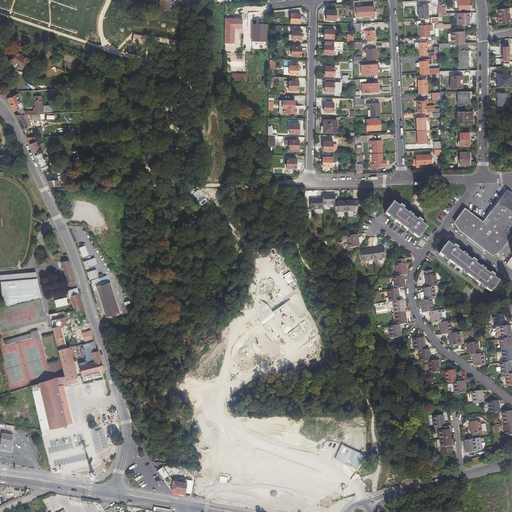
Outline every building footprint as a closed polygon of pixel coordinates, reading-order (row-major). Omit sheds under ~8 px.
[(469,10),(469,1),(464,1),(464,0),(457,0),(458,1),(454,1),(454,11),(458,10),(469,10)] [(418,19),(427,18),(426,8),(430,8),(430,5),(418,6),(418,19)] [(375,18),(375,12),(373,12),(372,7),(355,8),(355,17),(370,16),(370,19),(373,20),(373,18),(375,18)] [(497,10),(498,16),(499,19),(497,19),(498,25),(510,23),(508,8),(497,10)] [(335,20),(335,11),(326,10),(325,20),(335,20)] [(468,13),(456,14),(456,25),(469,25),(468,13)] [(299,23),(299,14),(290,14),(289,23),(299,23)] [(243,19),(226,20),(225,45),(234,44),(236,29),(243,29),(243,19)] [(266,41),(266,23),(258,23),(258,27),(252,27),(251,41),(266,41)] [(419,37),(428,37),(428,29),(431,29),(431,26),(419,26),(419,37)] [(333,39),(333,29),(323,29),(323,39),(333,39)] [(300,41),(301,31),(291,31),(291,41),(300,41)] [(365,34),(366,42),(374,42),(374,31),(362,31),(362,34),(365,34)] [(451,34),(451,44),(464,44),(464,39),(464,36),(463,32),(451,33),(451,34)] [(148,37),(134,34),(133,42),(147,44),(148,37)] [(427,55),(427,53),(427,46),(430,46),(430,43),(418,44),(418,56),(427,56),(427,55)] [(332,55),(332,46),(323,45),(323,54),(332,55)] [(300,56),(300,47),(291,47),(290,56),(300,56)] [(509,47),(503,47),(503,63),(511,63),(511,55),(510,55),(509,47)] [(27,61),(30,57),(17,48),(8,61),(21,70),(22,68),(25,70),(30,63),(27,61)] [(365,53),(365,61),(375,61),(375,49),(362,49),(362,53),(365,53)] [(419,67),(419,75),(438,75),(438,72),(438,69),(428,69),(428,65),(431,65),(430,62),(429,62),(429,60),(423,60),(423,62),(419,62),(419,63),(419,67)] [(288,75),(295,75),(298,75),(298,65),(289,65),(288,75)] [(376,74),(376,65),(359,66),(360,75),(376,74)] [(333,77),(333,67),(324,67),(324,76),(333,77)] [(495,74),(495,88),(511,87),(511,74),(495,74)] [(461,89),(461,76),(450,76),(450,89),(461,89)] [(297,91),(297,81),(288,81),(288,90),(297,91)] [(418,94),(427,94),(426,81),(417,81),(418,94)] [(333,92),(333,83),(324,83),(324,92),(333,92)] [(377,93),(376,84),(360,84),(361,93),(377,93)] [(471,92),(459,92),(460,106),(471,106),(471,92)] [(506,106),(506,93),(496,93),(496,106),(506,106)] [(16,94),(12,96),(7,98),(13,111),(22,107),(19,99),(21,98),(21,97),(20,94),(19,94),(18,94),(16,94)] [(42,113),(42,96),(35,96),(35,107),(32,107),(32,110),(23,111),(23,114),(31,114),(39,113),(42,113)] [(416,102),(417,113),(433,112),(433,107),(425,107),(425,105),(428,105),(428,100),(421,101),(421,102),(416,102)] [(283,101),(283,106),(285,106),(286,114),(297,114),(298,106),(297,106),(297,101),(283,101)] [(332,114),(332,104),(323,104),(323,114),(332,114)] [(368,107),(369,117),(378,117),(378,104),(365,104),(365,105),(365,107),(368,107)] [(472,123),(472,113),(457,113),(457,123),(458,123),(472,123)] [(28,126),(22,114),(15,114),(22,129),(28,126)] [(424,118),(420,118),(415,119),(416,132),(425,131),(425,121),(428,121),(427,118),(424,118)] [(379,130),(378,120),(364,121),(365,131),(379,130)] [(319,133),(333,134),(333,121),(321,121),(321,128),(319,128),(319,133)] [(207,123),(207,138),(219,138),(219,123),(207,123)] [(298,134),(298,125),(289,125),(288,134),(298,134)] [(425,131),(416,132),(417,144),(421,144),(422,146),(426,146),(426,144),(429,144),(429,141),(426,141),(425,131)] [(468,147),(469,134),(459,134),(459,147),(468,147)] [(34,137),(26,137),(27,138),(33,151),(42,171),(48,168),(46,164),(43,158),(40,151),(45,148),(43,142),(38,144),(34,137)] [(288,144),(288,150),(297,150),(298,141),(289,140),(288,141),(283,141),(283,144),(284,144),(288,144)] [(331,151),(332,142),(322,141),(322,151),(331,151)] [(371,155),(380,154),(380,142),(367,142),(367,145),(371,145),(371,155)] [(468,166),(468,153),(460,153),(459,166),(468,166)] [(380,161),(380,154),(371,155),(372,164),(369,165),(369,169),(374,169),(374,167),(376,167),(384,167),(384,161),(380,161)] [(426,164),(425,156),(415,156),(415,168),(418,167),(418,164),(426,164)] [(331,167),(331,158),(322,157),(322,167),(331,167)] [(295,168),(295,159),(287,159),(286,159),(286,168),(287,168),(295,168)] [(482,224),(464,210),(464,211),(454,223),(458,230),(493,256),(499,251),(511,234),(511,195),(507,191),(482,224)] [(321,198),(321,206),(334,205),(334,202),(334,201),(333,194),(321,194),(321,198)] [(321,206),(321,198),(309,198),(309,210),(321,210),(321,206)] [(334,202),(334,205),(334,212),(337,212),(337,213),(346,213),(346,201),(337,201),(336,202),(334,202)] [(346,201),(346,213),(353,212),(354,212),(356,212),(356,201),(353,201),(352,201),(346,201)] [(399,206),(393,202),(385,213),(390,217),(390,218),(392,220),(393,221),(394,220),(409,231),(409,232),(411,233),(412,235),(413,234),(418,238),(426,227),(421,223),(422,222),(419,219),(417,220),(402,209),(404,208),(400,205),(399,206)] [(359,246),(357,234),(346,236),(348,248),(359,246)] [(474,263),(476,262),(472,259),(471,260),(456,250),(457,248),(454,245),(453,247),(447,243),(439,254),(444,258),(444,259),(446,260),(447,261),(448,261),(462,272),(464,273),(466,275),(466,274),(481,285),(481,286),(482,288),(484,289),(485,288),(490,292),(498,281),(493,277),(494,275),(490,273),(489,274),(474,263)] [(372,248),(374,259),(386,257),(384,246),(372,248)] [(374,259),(372,248),(360,250),(362,261),(374,259)] [(61,263),(63,269),(67,283),(70,282),(75,281),(73,275),(69,261),(61,263)] [(396,276),(403,275),(407,274),(405,262),(394,264),(396,276)] [(59,269),(52,270),(54,282),(62,281),(59,269)] [(35,274),(2,277),(5,305),(40,298),(35,274)] [(426,288),(434,287),(437,286),(436,274),(425,275),(426,288)] [(403,275),(396,276),(393,277),(394,289),(398,288),(405,287),(403,275)] [(97,287),(106,318),(120,313),(110,283),(105,284),(101,286),(97,287)] [(434,287),(426,288),(423,288),(424,300),(432,299),(435,299),(434,287)] [(71,304),(74,311),(84,309),(77,288),(67,291),(68,293),(71,304)] [(398,288),(394,289),(387,290),(389,302),(392,302),(400,300),(398,288)] [(48,303),(51,312),(69,306),(68,305),(71,304),(68,293),(66,294),(68,300),(67,300),(66,298),(48,303)] [(432,299),(424,300),(421,301),(422,313),(430,312),(433,311),(432,299)] [(400,300),(392,302),(394,313),(405,312),(403,300),(400,300)] [(300,324),(285,304),(273,312),(281,322),(277,325),(268,332),(276,343),(284,337),(300,324)] [(433,311),(430,312),(431,324),(439,323),(442,322),(441,310),(440,310),(433,311)] [(396,325),(400,325),(407,324),(405,312),(394,313),(396,325)] [(499,327),(505,326),(503,315),(503,313),(492,315),(494,327),(499,327)] [(51,383),(41,387),(51,431),(52,432),(67,429),(67,427),(69,427),(68,424),(66,424),(57,386),(78,380),(75,369),(69,350),(66,351),(60,330),(59,330),(56,316),(49,317),(58,352),(65,378),(58,380),(51,383)] [(442,322),(439,323),(440,334),(448,334),(451,333),(450,321),(442,322)] [(400,325),(396,325),(388,326),(390,338),(401,337),(400,325)] [(505,326),(499,327),(500,339),(511,337),(510,325),(505,326)] [(86,343),(94,341),(93,340),(91,331),(83,334),(86,343)] [(32,335),(4,342),(5,346),(33,338),(33,340),(40,338),(38,332),(32,333),(32,335)] [(451,333),(448,334),(449,346),(460,344),(459,332),(451,333)] [(511,347),(511,337),(500,339),(499,339),(501,351),(511,349),(511,347)] [(418,351),(425,350),(424,338),(412,339),(414,351),(418,351)] [(471,355),(479,354),(477,342),(466,343),(468,356),(471,355)] [(425,350),(418,351),(420,363),(427,362),(431,361),(429,349),(425,350)] [(511,349),(501,351),(503,363),(510,362),(511,361),(511,349)] [(97,351),(95,352),(91,353),(94,363),(79,368),(82,377),(104,370),(101,362),(98,351),(97,351)] [(479,354),(471,355),(473,367),(484,365),(483,354),(479,354)] [(431,361),(427,362),(429,374),(440,372),(438,360),(431,361)] [(510,362),(503,363),(499,363),(501,375),(504,375),(511,374),(510,362)] [(453,383),(457,382),(455,370),(444,372),(445,384),(453,383)] [(457,382),(453,383),(455,395),(466,393),(464,381),(457,382)] [(41,387),(33,390),(44,438),(47,438),(46,432),(51,431),(41,387)] [(484,403),(482,391),(472,392),(473,404),(484,403)] [(489,414),(500,413),(498,400),(487,402),(489,414)] [(503,424),(511,422),(511,410),(501,412),(503,424)] [(437,428),(445,427),(443,415),(432,416),(434,429),(437,428)] [(250,426),(255,426),(254,430),(260,431),(261,419),(255,419),(254,423),(251,423),(250,426)] [(482,433),(480,421),(469,422),(471,434),(482,433)] [(511,422),(503,424),(505,436),(511,434),(511,422)] [(445,427),(437,428),(438,431),(437,432),(439,440),(450,438),(449,430),(448,430),(448,427),(445,427)] [(0,439),(0,438),(0,449),(4,450),(11,452),(11,448),(11,447),(10,447),(12,435),(1,433),(0,439)] [(450,438),(439,440),(440,447),(440,448),(441,451),(451,449),(451,446),(451,445),(450,438)] [(475,439),(464,441),(466,453),(477,451),(475,439)] [(224,458),(227,476),(237,475),(234,456),(224,458)] [(163,467),(157,470),(172,493),(184,495),(187,480),(176,478),(175,481),(173,481),(173,482),(171,480),(163,467)] [(196,475),(197,469),(180,467),(179,471),(184,472),(184,473),(196,475)] [(203,483),(206,469),(198,467),(195,481),(203,483)]
